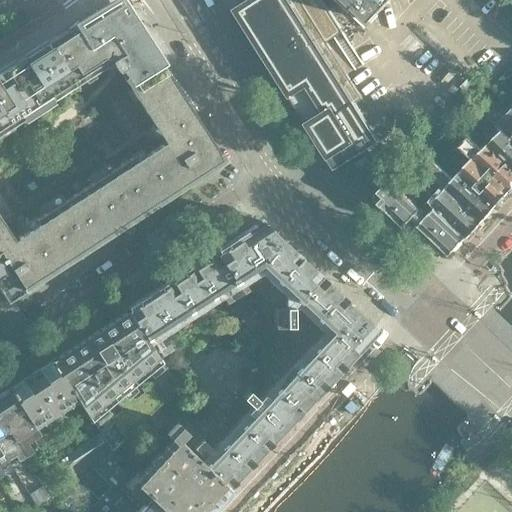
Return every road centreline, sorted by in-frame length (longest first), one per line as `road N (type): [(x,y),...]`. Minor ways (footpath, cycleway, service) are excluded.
road 1 (unknown): [(40,139),(14,251),(172,157),(175,137),(139,78)]
road 2 (residential): [(0,352),(261,182)]
road 3 (residential): [(433,308),(414,317),(231,511)]
road 4 (tertiary): [(261,182),(388,299),(433,308)]
road 5 (tertiary): [(147,0),(261,182)]
road 6 (tertiary): [(433,308),(286,162)]
road 7 (tertiary): [(286,162),(192,5)]
road 8 (unknown): [(139,78),(103,31),(83,35),(0,88)]
road 9 (residential): [(511,215),(433,308)]
